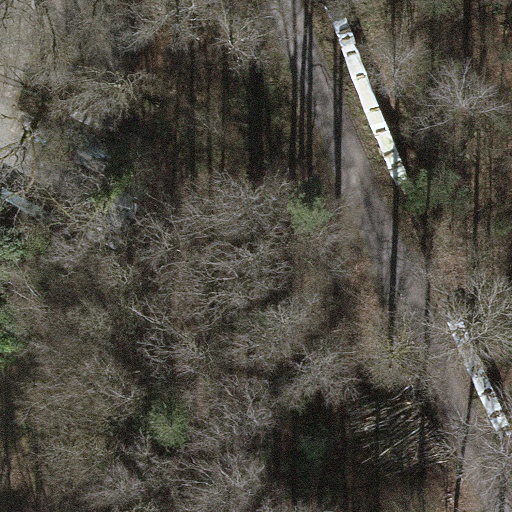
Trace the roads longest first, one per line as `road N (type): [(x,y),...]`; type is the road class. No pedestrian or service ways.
road 1 (track): [(280,0),(505,511)]
road 2 (track): [(78,0),(0,175)]
